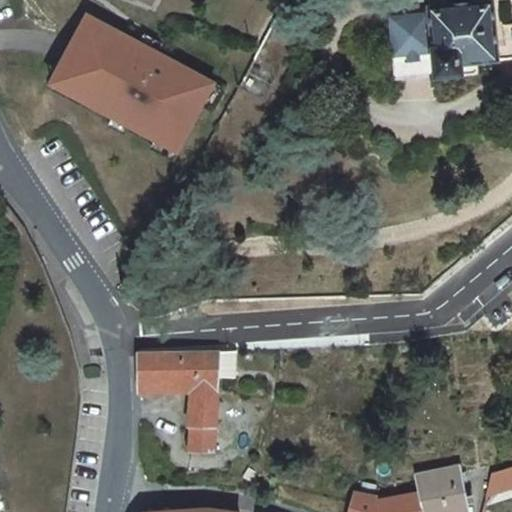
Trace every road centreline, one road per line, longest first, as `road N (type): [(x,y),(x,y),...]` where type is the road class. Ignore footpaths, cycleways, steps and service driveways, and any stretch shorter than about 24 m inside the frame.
road 1 (residential): [(511,248),(420,314),(116,337)]
road 2 (residential): [(116,337),(0,158)]
road 3 (unclassified): [(109,497),(206,496),(282,511)]
road 4 (residential): [(116,337),(119,415),(109,497)]
